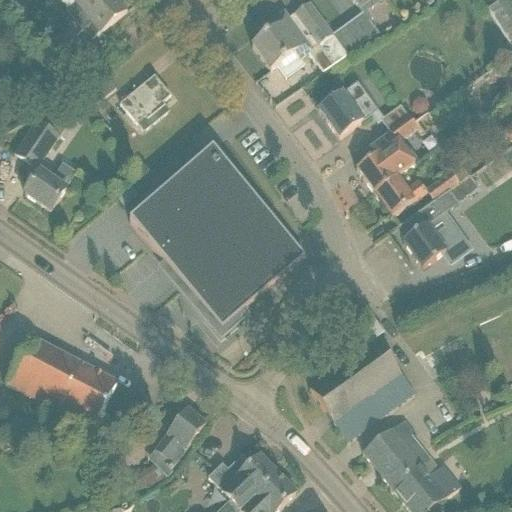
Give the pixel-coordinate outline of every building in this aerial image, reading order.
[(17,0),(6,9),(19,25),(31,15),(19,0),(17,0)] [(60,20),(68,30),(103,0),(67,0),(60,6),(67,14),(60,20)] [(110,0),(103,0),(68,30),(76,40),(84,33),(92,41),(99,36),(100,37),(126,15),(115,1),(113,3),(110,0)] [(349,0),(359,13),(368,6),(364,0),(349,0)] [(422,0),(427,8),(439,0),(422,0)] [(511,16),(503,2),(487,13),(511,52),(511,16)] [(292,29),(288,23),(283,16),(255,37),(259,43),(251,50),(270,76),(276,71),(286,83),(304,70),(301,65),(314,56),(313,54),(317,51),(332,70),(348,60),(332,39),(320,24),(308,8),(294,18),(298,24),(292,29)] [(377,38),(362,17),(348,28),(352,34),(339,44),(350,58),(377,38)] [(83,99),(93,111),(116,92),(106,80),(83,99)] [(124,80),(115,87),(120,94),(130,86),(124,80)] [(138,93),(120,108),(136,128),(142,122),(150,131),(169,116),(162,107),(163,106),(170,100),(153,80),(138,93)] [(341,98),(317,115),(338,143),(362,126),(350,110),(365,99),(356,87),(341,98)] [(412,105),(411,112),(415,118),(422,119),(427,115),(429,108),(425,103),(418,101),(412,105)] [(379,125),(388,136),(407,122),(399,110),(379,125)] [(13,160),(35,175),(67,129),(47,117),(40,128),(37,126),(13,160)] [(396,145),(397,147),(416,134),(407,122),(388,136),(395,145),(396,145)] [(117,126),(108,133),(115,141),(123,134),(117,126)] [(511,126),(503,134),(511,146),(511,126)] [(178,127),(161,141),(169,151),(187,137),(178,127)] [(397,147),(396,145),(395,145),(377,158),(355,175),(373,199),(395,183),(414,170),(397,147)] [(304,260),(211,154),(128,226),(220,333),(304,260)] [(39,177),(24,199),(49,217),(65,194),(64,193),(75,177),(62,168),(50,185),(39,177)] [(457,171),(429,191),(437,204),(448,196),(459,187),(469,180),(464,173),(457,171)] [(395,183),(373,199),(391,223),(413,207),(412,207),(425,197),(417,186),(404,196),(395,183)] [(413,221),(397,232),(405,244),(402,246),(421,274),(423,273),(444,258),(444,257),(457,248),(449,236),(436,246),(426,231),(457,209),(448,196),(437,204),(413,221)] [(511,210),(509,204),(495,210),(510,247),(511,246),(511,210)] [(336,375),(308,394),(346,447),(414,399),(367,332),(326,361),(336,375)] [(51,419),(55,421),(63,407),(76,414),(70,425),(91,436),(108,406),(117,388),(30,342),(5,389),(54,415),(51,419)] [(186,413),(154,455),(173,470),(205,428),(186,413)] [(6,436),(15,468),(77,449),(72,432),(49,438),(45,423),(6,436)] [(407,441),(412,437),(403,425),(362,458),(404,511),(434,511),(458,494),(439,470),(434,475),(407,441)] [(190,456),(185,461),(189,464),(194,459),(190,456)] [(244,511),(276,480),(258,461),(250,469),(241,460),(226,474),(221,469),(207,482),(229,506),(226,510),(227,511),(244,511)] [(156,472),(142,481),(149,491),(163,482),(156,472)] [(280,511),(294,498),(292,496),(294,493),(288,487),(284,488),(276,480),(244,511),(280,511)] [(125,487),(131,500),(144,493),(137,481),(125,487)]
